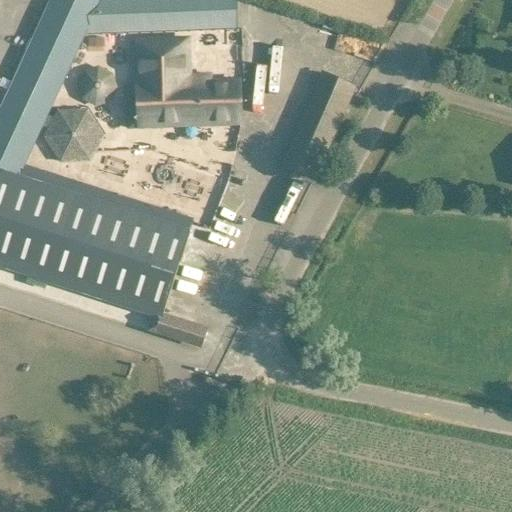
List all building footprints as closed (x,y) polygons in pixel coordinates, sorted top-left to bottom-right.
[(163,314),(193,219),(174,213),(24,165),(42,127),(47,129),(42,138),(59,163),(90,161),(103,135),(86,109),(56,110),(52,119),(46,117),(83,35),(237,29),(235,0),(75,0),(50,1),(0,108),(0,266),(142,312),(159,318),(161,318),(163,314)] [(241,124),(240,81),(192,82),(191,38),(135,40),(138,127),(241,124)] [(314,179),(354,88),(322,73),(282,165),(314,179)] [(114,78),(80,79),(81,102),(114,101),(114,78)] [(200,349),(207,328),(163,314),(161,318),(159,318),(154,334),(200,349)]
